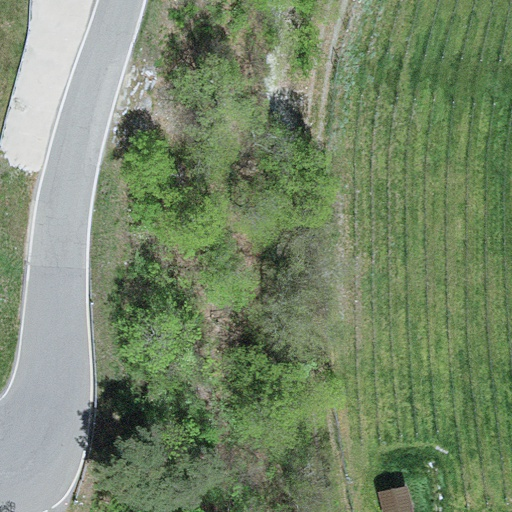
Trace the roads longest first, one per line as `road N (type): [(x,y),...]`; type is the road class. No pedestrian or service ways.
road 1 (track): [(361,511),(310,214),(356,0)]
road 2 (tertiary): [(0,465),(32,445),(47,418),(65,195),(118,0)]
